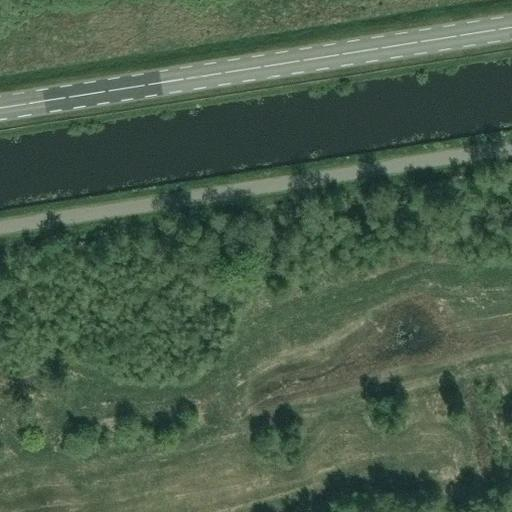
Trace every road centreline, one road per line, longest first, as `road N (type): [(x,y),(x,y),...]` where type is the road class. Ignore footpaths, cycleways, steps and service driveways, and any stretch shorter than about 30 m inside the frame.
road 1 (primary): [(511,27),(0,108)]
road 2 (unclassified): [(0,227),(511,148)]
